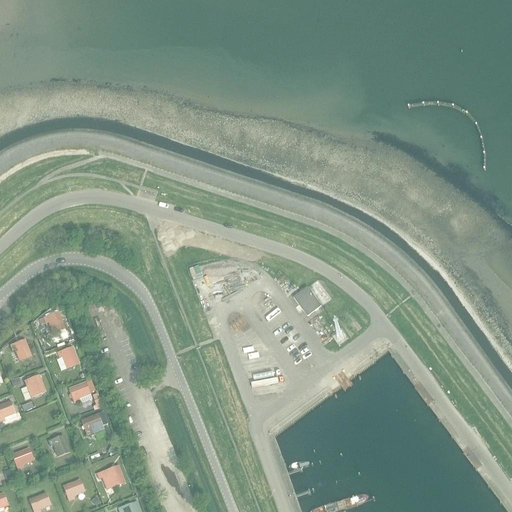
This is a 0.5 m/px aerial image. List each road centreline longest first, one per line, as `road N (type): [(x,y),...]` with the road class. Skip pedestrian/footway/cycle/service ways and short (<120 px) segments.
road 1 (residential): [(231,511),(133,206)]
road 2 (unclassified): [(133,206),(319,269),(385,327)]
road 3 (unclassified): [(285,511),(254,423),(385,327)]
road 4 (unclassified): [(385,327),(511,505)]
road 5 (unclassified): [(0,247),(37,215),(66,203),(133,206)]
